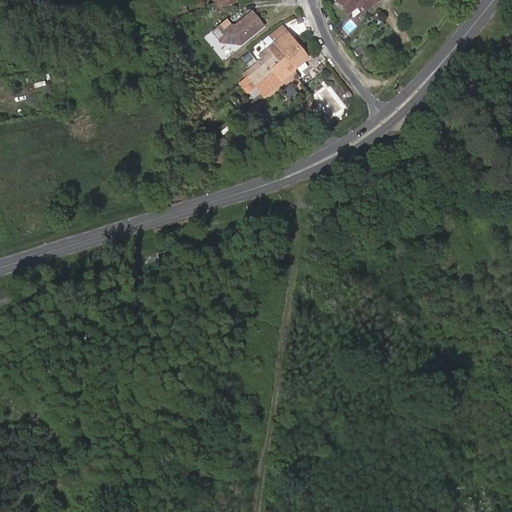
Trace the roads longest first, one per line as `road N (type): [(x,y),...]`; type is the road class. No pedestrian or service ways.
road 1 (primary): [(326,158),(0,268)]
road 2 (track): [(256,511),(301,170)]
road 3 (primary): [(326,158),(400,114),(438,67)]
road 4 (residential): [(313,0),(343,63),(383,116)]
road 5 (track): [(400,114),(450,160),(511,190)]
